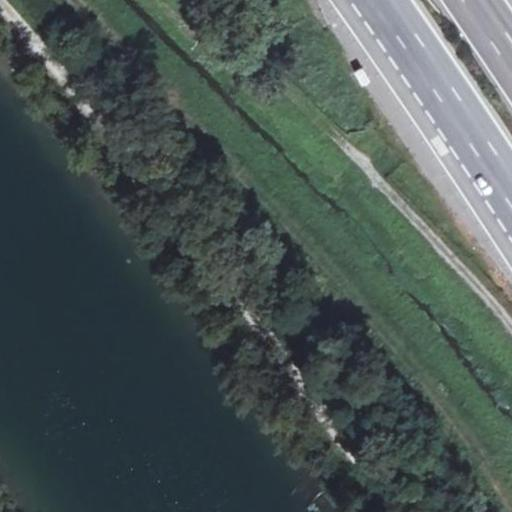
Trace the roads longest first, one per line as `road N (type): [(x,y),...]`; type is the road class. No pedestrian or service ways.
road 1 (track): [(399,511),(181,216),(0,5)]
road 2 (motorway): [(380,0),(511,191)]
